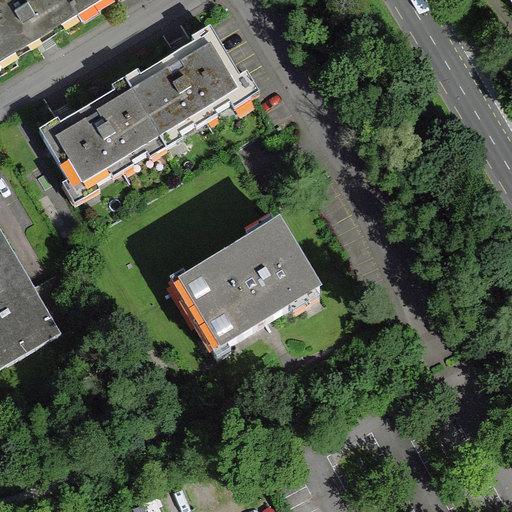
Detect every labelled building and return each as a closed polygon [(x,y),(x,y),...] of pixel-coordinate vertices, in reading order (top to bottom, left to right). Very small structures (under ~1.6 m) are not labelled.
[(68,30),(82,22),(70,0),(0,0),(0,72),(7,69),(3,62),(65,25),(68,30)] [(70,0),(82,22),(100,11),(97,6),(106,0),(70,0)] [(140,77),(126,85),(167,155),(183,145),(180,140),(234,108),(236,113),(260,99),(249,80),(243,83),(212,33),(195,43),(198,48),(143,81),(140,77)] [(151,164),(167,155),(126,85),(114,93),(117,98),(59,133),(56,128),(40,138),(70,188),(64,192),(76,212),(90,203),(86,197),(148,160),(151,164)] [(292,229),(184,295),(228,367),(336,301),(292,229)] [(11,260),(0,241),(0,372),(57,339),(11,260)]
